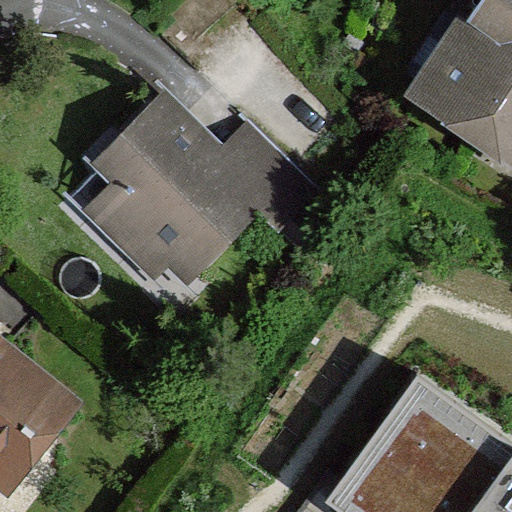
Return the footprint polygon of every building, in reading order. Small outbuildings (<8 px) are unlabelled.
[(511,0),(467,0),(402,96),(511,170),(511,0)] [(181,267),(249,203),(211,164),(153,106),(121,140),(140,156),(123,175),(89,210),(127,247),(144,230),(164,250),(181,267)] [(249,203),(284,165),(246,128),(211,164),(249,203)] [(140,156),(121,140),(105,155),(123,175),(140,156)] [(284,165),(249,203),(267,221),(304,182),(284,165)] [(146,269),(164,250),(144,230),(127,247),(146,269)] [(0,472),(11,481),(66,411),(0,358),(0,472)] [(511,511),(511,445),(415,376),(336,484),(374,511),(511,511)] [(374,511),(336,484),(323,502),(337,511),(374,511)]
